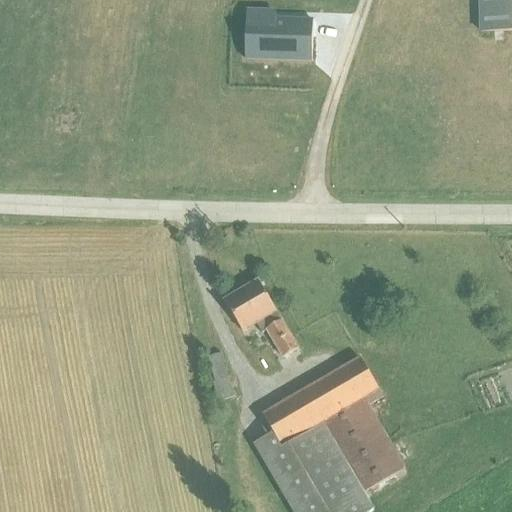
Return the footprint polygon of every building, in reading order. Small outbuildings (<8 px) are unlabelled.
[(511,0),(490,0),(490,34),(511,34),(511,0)] [(260,282),(225,302),(244,334),(258,326),(263,334),(267,332),(283,359),(299,350),(260,282)] [(213,383),(219,403),(236,399),(223,355),(208,359),(216,383),(213,383)] [(361,358),(263,415),(274,435),(254,446),(292,511),(372,511),(375,510),(366,494),(325,424),(366,400),(370,407),(384,398),(361,358)] [(325,424),(366,494),(407,470),(370,407),(366,400),(325,424)]
